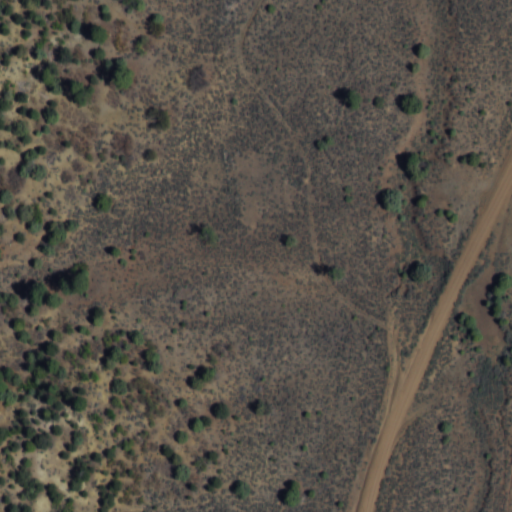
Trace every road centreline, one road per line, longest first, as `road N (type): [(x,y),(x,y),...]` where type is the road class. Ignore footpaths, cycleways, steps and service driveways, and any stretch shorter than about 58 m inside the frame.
road 1 (residential): [(255,0),(259,81),(306,160),(312,235),(403,399)]
road 2 (residential): [(511,177),(444,304),(364,511)]
road 3 (residential): [(502,198),(498,511)]
